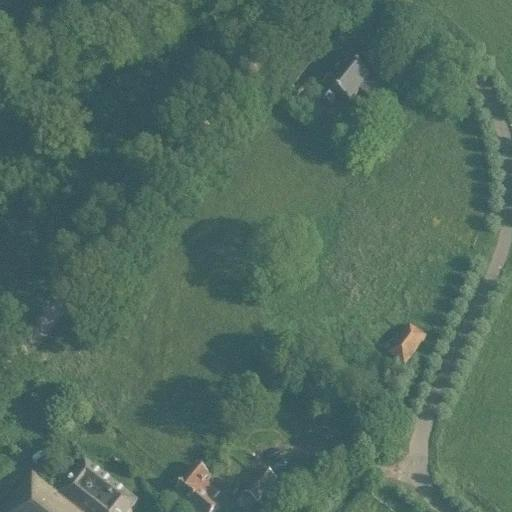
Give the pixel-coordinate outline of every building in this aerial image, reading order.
[(380,84),(370,76),(347,58),(341,65),(326,83),(318,93),(330,104),(339,93),(350,102),(360,88),(370,96),(380,84)] [(286,65),(271,83),(283,93),(298,75),(286,65)] [(388,351),(404,363),(425,336),(409,323),(388,351)] [(84,459),(59,491),(86,511),(128,511),(137,501),(84,459)] [(217,495),(200,482),(208,472),(196,463),(173,492),(197,511),(211,511),(218,504),(212,499),(217,495)] [(244,491),(256,501),(276,477),(263,467),(244,491)] [(86,511),(59,491),(58,491),(31,471),(1,509),(3,511),(2,511),(86,511)]
